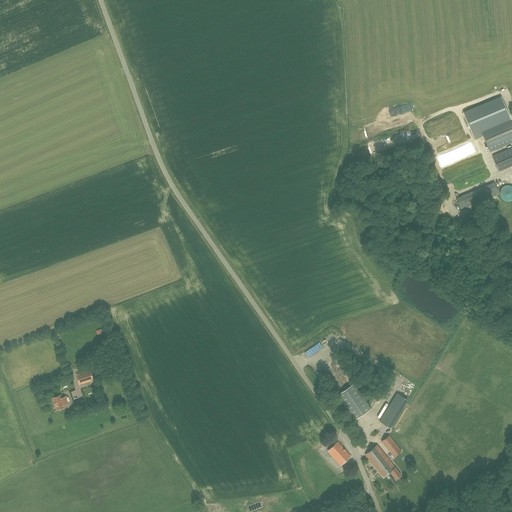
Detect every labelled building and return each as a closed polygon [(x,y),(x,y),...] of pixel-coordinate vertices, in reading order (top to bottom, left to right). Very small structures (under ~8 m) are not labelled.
[(511,123),(501,97),(464,113),(475,138),(483,135),(490,152),(511,142),(511,123)] [(511,147),(492,156),(498,171),(511,164),(511,147)] [(479,202),(478,201),(498,192),(494,183),(456,199),(461,210),(479,202)] [(511,186),(503,186),(503,200),(511,199),(511,186)] [(306,351),(309,357),(323,349),(320,343),(306,351)] [(80,385),(94,380),(90,370),(76,374),(80,385)] [(354,383),(337,395),(354,420),(371,409),(354,383)] [(394,428),(409,398),(397,392),(382,422),(394,428)] [(67,396),(62,398),(61,395),(52,398),(57,410),(59,409),(59,410),(63,409),(63,407),(65,407),(64,404),(70,402),(69,401),(70,401),(68,396),(68,397),(67,396)] [(382,441),(394,457),(401,451),(388,436),(382,441)] [(328,451),(341,465),(351,456),(337,442),(328,451)] [(383,477),(390,472),(396,479),(401,475),(377,445),(365,454),(375,467),(376,467),(383,477)]
